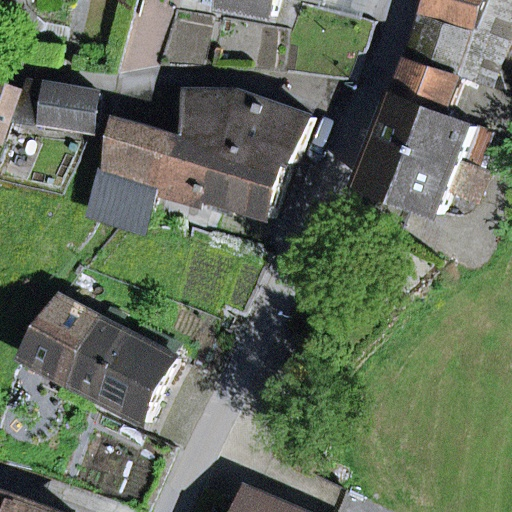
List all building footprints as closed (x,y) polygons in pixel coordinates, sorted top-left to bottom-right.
[(227,0),(226,7),(277,17),(282,0),(227,0)] [(320,0),(318,8),(366,23),(373,0),(320,0)] [(493,0),(438,0),(431,17),(485,31),(493,0)] [(470,59),(503,71),(511,46),(511,0),(493,0),(485,31),(470,59)] [(468,81),(461,78),(470,59),(485,31),(431,17),(402,98),(453,117),(468,81)] [(0,140),(8,144),(18,117),(27,92),(0,81),(0,140)] [(18,117),(46,121),(52,86),(30,82),(27,92),(18,117)] [(52,86),(46,121),(97,130),(103,95),(52,86)] [(246,94),(199,91),(196,128),(297,162),(301,164),(319,119),(246,94)] [(482,169),(497,134),(453,117),(402,98),(368,185),(446,215),(456,192),(482,202),(494,174),(482,169)] [(238,206),(277,220),(297,162),(196,128),(193,139),(124,120),(101,215),(153,227),(162,187),(213,204),(212,209),(235,216),(238,206)] [(67,300),(28,358),(153,424),(184,359),(67,300)] [(336,511),(346,491),(273,459),(249,511),(336,511)] [(0,511),(54,511),(5,494),(2,501),(0,500),(0,511)]
